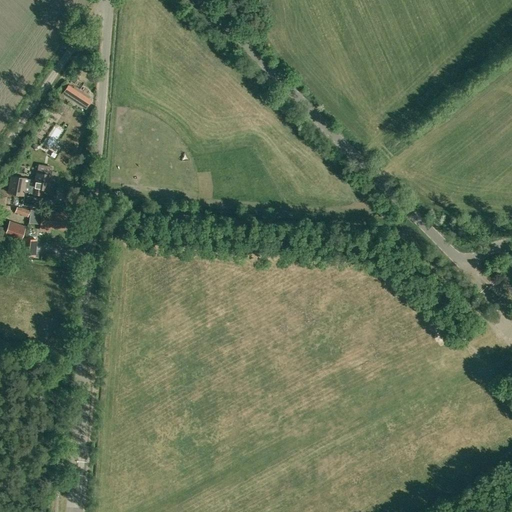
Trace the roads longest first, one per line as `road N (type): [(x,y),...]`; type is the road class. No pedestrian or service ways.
road 1 (track): [(123,228),(125,207),(410,232),(511,342)]
road 2 (unclassified): [(511,246),(461,263),(449,259),(203,0)]
road 3 (track): [(0,155),(86,26),(107,8)]
